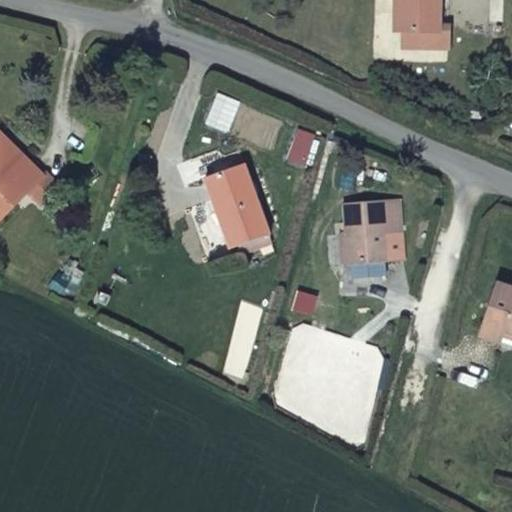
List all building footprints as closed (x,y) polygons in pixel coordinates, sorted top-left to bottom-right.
[(445,30),(445,0),(405,0),(407,28),(422,29),(422,47),(452,46),(453,29),(445,30)] [(407,46),(422,47),(422,29),(407,28),(407,46)] [(29,168),(0,142),(0,168),(17,184),(29,168)] [(17,184),(0,168),(0,232),(30,200),(44,213),(62,193),(47,179),(44,183),(29,168),(17,184)] [(234,260),(272,243),(243,172),(205,187),(234,260)] [(403,259),(403,226),(403,195),(349,195),(350,224),(352,260),(353,275),(385,275),(384,260),(403,259)] [(340,225),(341,260),(352,260),(350,224),(340,225)] [(511,284),(501,280),(481,336),(496,342),(497,339),(499,331),(511,335),(511,284)] [(497,339),(511,344),(511,335),(499,331),(497,339)]
